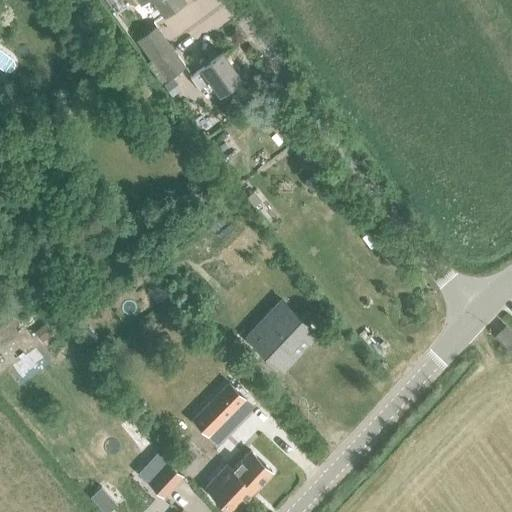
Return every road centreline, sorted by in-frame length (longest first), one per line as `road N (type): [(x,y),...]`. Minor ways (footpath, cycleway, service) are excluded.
road 1 (unclassified): [(477,314),(235,0)]
road 2 (tertiary): [(294,511),(477,314)]
